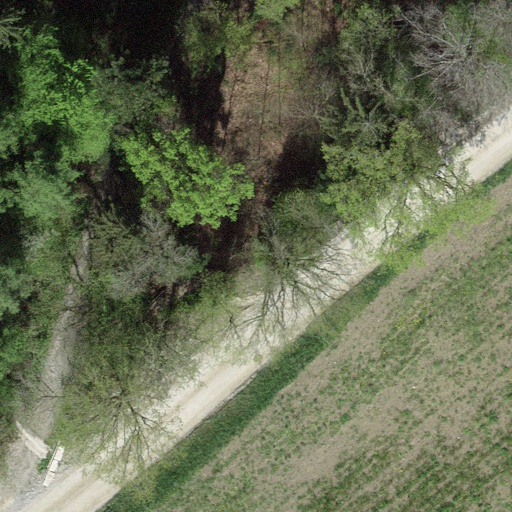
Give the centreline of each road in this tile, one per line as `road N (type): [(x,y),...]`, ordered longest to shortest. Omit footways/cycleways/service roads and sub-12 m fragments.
road 1 (track): [(29,511),(511,115)]
road 2 (track): [(207,0),(55,357),(18,511)]
